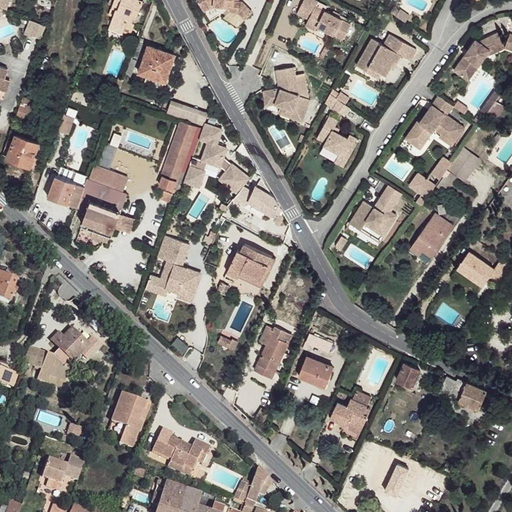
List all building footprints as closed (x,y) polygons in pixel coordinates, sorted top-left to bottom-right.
[(0,0),(0,9),(0,8),(6,10),(9,0),(0,0)] [(114,0),(112,8),(116,10),(109,28),(123,33),(127,22),(132,24),(135,16),(138,16),(144,1),(141,0),(114,0)] [(216,6),(223,7),(226,0),(200,0),(198,1),(205,13),(216,6)] [(226,0),(223,7),(228,8),(233,12),(241,12),(246,19),(254,14),(244,3),(236,2),(236,0),(226,0)] [(318,6),(320,2),(316,0),(305,0),(298,13),(309,19),(307,25),(316,30),(319,26),(344,39),(352,23),(318,6)] [(395,7),(391,12),(397,16),(401,11),(395,7)] [(402,10),(401,11),(397,16),(406,23),(411,16),(402,10)] [(45,26),(30,20),(28,25),(34,28),(31,35),(41,38),(45,26)] [(496,52),(505,47),(498,32),(479,42),(475,39),(454,70),(466,78),(476,63),(479,65),(489,50),(494,49),(496,52)] [(403,55),(412,60),(418,48),(391,34),(385,45),(373,39),(358,66),(368,72),(371,67),(388,76),(396,61),(399,62),(403,55)] [(142,43),(138,41),(128,69),(133,70),(142,43)] [(176,55),(148,45),(138,73),(166,82),(176,55)] [(469,81),(479,65),(476,63),(466,78),(469,81)] [(8,69),(0,66),(0,78),(4,80),(8,69)] [(301,94),(299,82),(296,66),(280,69),(283,88),(266,90),(268,104),(278,102),(286,106),(295,110),(293,117),(305,122),(313,100),(310,98),(301,94)] [(121,88),(124,79),(119,78),(116,87),(121,88)] [(308,81),(299,82),(301,94),(310,98),(308,81)] [(333,90),(331,95),(338,99),(341,95),(333,90)] [(31,93),(26,91),(17,116),(31,121),(35,108),(27,105),(31,93)] [(482,110),(487,114),(501,94),(496,91),(482,110)] [(343,92),(341,95),(338,99),(339,100),(347,105),(352,98),(343,92)] [(331,95),(326,103),(334,109),(339,100),(331,95)] [(454,105),(440,95),(421,122),(419,120),(406,138),(419,147),(431,130),(433,132),(436,128),(443,133),(441,136),(453,145),(459,138),(455,136),(463,125),(448,114),(454,105)] [(351,108),(339,100),(334,109),(346,117),(351,108)] [(175,116),(196,123),(200,111),(179,104),(175,116)] [(283,113),(293,117),(295,110),(286,106),(283,113)] [(64,114),(61,123),(71,127),(75,118),(64,114)] [(334,130),(335,127),(338,122),(330,117),(317,138),(325,143),(324,146),(339,154),(348,159),(357,143),(355,142),(357,139),(350,135),(348,139),(338,133),(334,130)] [(196,126),(182,121),(159,185),(174,190),(196,126)] [(222,128),(205,122),(184,180),(200,185),(209,161),(221,165),(227,170),(221,178),(239,192),(251,177),(224,156),(227,147),(217,143),(222,128)] [(61,123),(58,130),(69,134),(71,127),(61,123)] [(467,127),(463,125),(455,136),(459,138),(467,127)] [(421,149),(433,132),(431,130),(419,147),(421,149)] [(14,143),(8,141),(3,155),(9,156),(7,160),(37,170),(42,158),(34,155),(39,142),(17,134),(14,143)] [(344,167),(348,159),(339,154),(334,162),(344,167)] [(434,173),(441,178),(447,170),(453,162),(445,156),(434,173)] [(127,176),(94,164),(88,179),(121,191),(127,176)] [(447,170),(444,174),(451,179),(454,175),(447,170)] [(411,184),(413,186),(422,174),(420,172),(411,184)] [(413,186),(428,197),(436,186),(437,184),(422,174),(413,186)] [(437,184),(436,186),(442,191),(451,179),(444,174),(437,184)] [(78,207),(86,186),(76,183),(76,182),(56,175),(48,197),(68,205),(69,204),(78,207)] [(121,191),(88,179),(86,186),(78,207),(86,210),(81,224),(109,234),(112,235),(115,227),(119,213),(126,193),(121,191)] [(391,210),(403,192),(391,183),(382,197),(382,204),(379,208),(376,205),(366,199),(351,221),(361,228),(366,222),(367,219),(377,225),(375,228),(384,234),(398,214),(391,210)] [(279,205),(275,198),(257,187),(250,202),(274,216),(275,213),(279,205)] [(172,193),(164,190),(161,199),(169,202),(172,193)] [(279,205),(275,213),(280,216),(283,211),(280,206),(279,205)] [(134,218),(119,213),(115,227),(129,232),(134,218)] [(455,226),(436,213),(411,248),(421,255),(424,251),(433,258),(455,226)] [(225,220),(220,218),(216,224),(221,227),(225,220)] [(366,222),(375,228),(377,225),(367,219),(366,222)] [(106,243),(109,234),(81,224),(78,233),(106,243)] [(218,233),(212,231),(209,238),(215,241),(218,233)] [(338,240),(343,243),(347,237),(341,234),(338,240)] [(182,264),(190,243),(165,235),(158,256),(168,259),(162,278),(168,280),(166,287),(169,288),(179,292),(178,294),(184,296),(183,298),(192,301),(202,272),(182,264)] [(262,279),(273,257),(246,243),(242,251),(238,249),(229,269),(241,275),(243,270),(262,279)] [(499,283),(505,274),(495,268),(495,270),(470,252),(458,268),(483,286),(490,277),(499,283)] [(277,259),(273,257),(262,279),(243,270),(241,275),(264,286),(277,259)] [(0,271),(0,296),(11,301),(15,290),(13,289),(17,278),(0,271)] [(146,288),(166,295),(169,288),(166,287),(168,280),(151,274),(146,288)] [(229,286),(222,283),(218,292),(225,295),(229,286)] [(273,379),(294,336),(276,327),(275,330),(268,326),(260,342),(268,345),(255,370),(273,379)] [(74,362),(82,352),(80,352),(87,344),(76,335),(78,332),(73,327),(64,335),(59,330),(50,339),(60,347),(62,350),(55,357),(52,355),(40,350),(33,367),(40,370),(37,379),(48,383),(50,376),(65,382),(69,371),(66,368),(72,361),(74,362)] [(338,345),(311,334),(304,349),(308,350),(311,343),(335,353),(338,345)] [(219,342),(229,347),(232,342),(222,336),(219,342)] [(232,342),(229,347),(235,350),(239,342),(233,339),(232,342)] [(33,367),(40,350),(30,346),(24,363),(33,367)] [(62,350),(60,347),(52,355),(55,357),(62,350)] [(329,371),(332,366),(309,357),(300,377),(317,384),(318,381),(328,385),(333,372),(329,371)] [(0,380),(14,386),(18,372),(1,366),(1,364),(0,363),(0,380)] [(405,363),(397,381),(413,387),(414,384),(418,385),(422,375),(419,374),(420,370),(405,363)] [(63,388),(65,382),(50,376),(48,383),(63,388)] [(445,400),(448,396),(456,382),(448,377),(440,393),(442,394),(440,397),(445,400)] [(487,392),(458,380),(456,382),(448,396),(451,398),(479,410),(487,392)] [(357,390),(353,399),(369,406),(372,397),(357,390)] [(140,432),(143,422),(140,421),(143,411),(147,402),(121,392),(111,421),(125,426),(119,442),(133,448),(139,431),(140,432)] [(451,398),(448,396),(445,400),(445,401),(437,414),(442,417),(449,405),(447,404),(451,398)] [(365,413),(368,408),(369,406),(353,399),(352,399),(349,407),(339,402),(332,418),(348,425),(349,422),(353,423),(352,426),(363,430),(370,415),(365,413)] [(269,414),(261,409),(256,418),(264,422),(269,414)] [(361,434),(363,430),(352,426),(351,427),(350,429),(361,434)] [(152,451),(172,460),(172,459),(184,465),(185,463),(193,468),(196,461),(201,453),(206,455),(210,446),(195,439),(192,446),(170,436),(172,432),(163,428),(152,451)] [(202,464),(206,455),(201,453),(196,461),(202,464)] [(85,459),(71,454),(67,464),(64,474),(78,479),(85,459)] [(48,482),(50,484),(59,487),(64,474),(67,464),(49,458),(43,476),(49,479),(48,482)] [(172,459),(172,460),(169,466),(190,476),(193,468),(185,463),(184,465),(172,459)] [(420,468),(412,464),(407,473),(416,478),(420,468)] [(257,465),(255,472),(251,485),(249,490),(248,493),(245,503),(254,506),(257,494),(258,491),(261,493),(264,493),(265,493),(266,492),(267,490),(272,480),(257,465)] [(177,511),(185,488),(166,481),(166,482),(158,480),(150,502),(158,505),(155,511),(177,511)] [(249,490),(251,485),(243,481),(239,489),(248,493),(249,490)] [(59,487),(50,484),(48,489),(58,492),(59,487)] [(201,493),(185,488),(177,511),(194,511),(197,506),(201,493)] [(248,493),(239,489),(235,498),(245,503),(248,493)] [(19,511),(22,504),(11,500),(6,511),(19,511)] [(297,504),(293,500),(288,505),(294,511),(297,504)] [(49,511),(66,511),(68,507),(53,503),(49,511)] [(211,511),(210,510),(209,511),(227,511),(229,508),(214,503),(211,511)]
